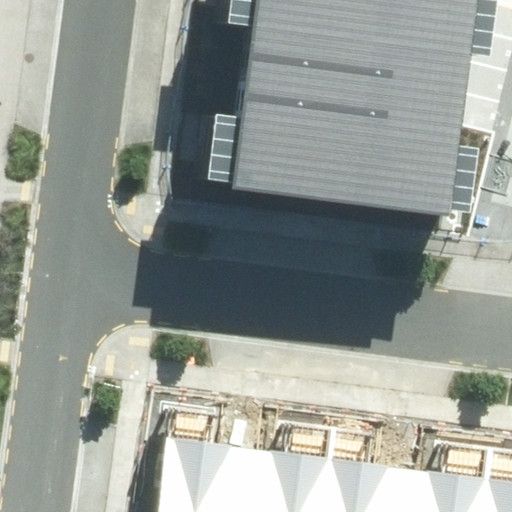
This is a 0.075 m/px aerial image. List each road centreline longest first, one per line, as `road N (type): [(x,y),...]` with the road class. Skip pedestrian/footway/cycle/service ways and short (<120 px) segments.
road 1 (residential): [(511,329),(65,272)]
road 2 (residential): [(102,0),(65,272)]
road 3 (residential): [(65,272),(34,511)]
